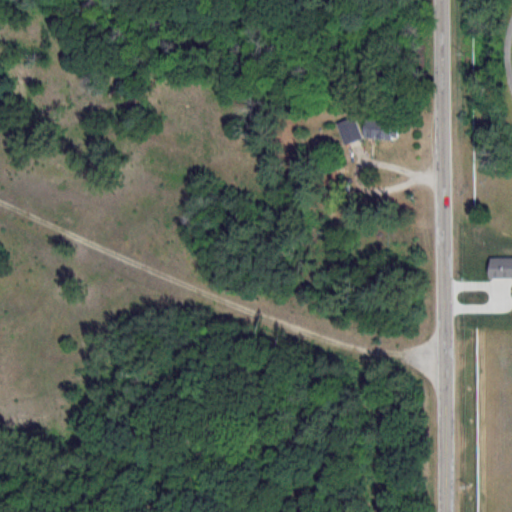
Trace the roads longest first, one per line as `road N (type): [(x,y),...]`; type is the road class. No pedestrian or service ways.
road 1 (residential): [(448,511),(445,0)]
road 2 (residential): [(0,199),(234,306),(354,348),(405,356),(447,343)]
